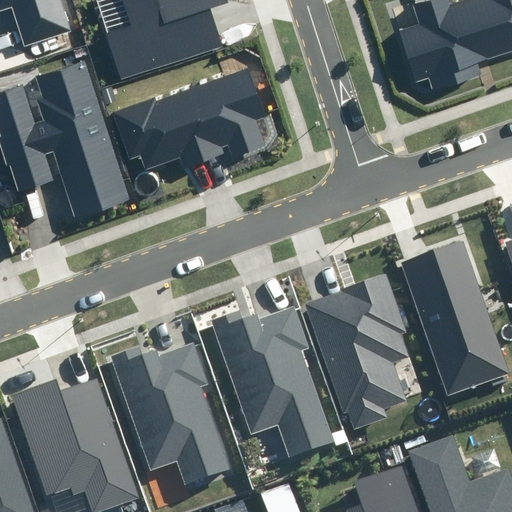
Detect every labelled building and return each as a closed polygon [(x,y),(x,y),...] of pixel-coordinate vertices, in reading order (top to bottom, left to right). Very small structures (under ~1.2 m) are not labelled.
[(0,0),(0,12),(10,9),(23,48),(72,32),(61,0),(0,0)] [(106,31),(121,78),(222,46),(209,7),(229,1),(228,0),(122,0),(130,23),(106,31)] [(511,52),(511,0),(464,0),(454,3),(452,0),(421,0),(413,3),(420,24),(401,30),(418,83),(429,79),(433,92),(484,76),(480,63),(511,52)] [(22,85),(0,92),(0,135),(18,192),(52,181),(44,155),(52,152),(73,218),(128,200),(83,59),(34,75),(48,119),(34,123),(22,85)] [(156,94),(111,110),(130,165),(141,161),(145,172),(183,159),(186,168),(232,152),(233,157),(263,146),(252,115),(265,111),(250,67),(158,100),(156,94)] [(511,235),(502,239),(511,269),(511,235)] [(509,375),(462,241),(400,263),(446,396),(509,375)] [(414,356),(386,274),(306,301),(343,412),(348,410),(354,429),(388,418),(386,410),(410,402),(397,362),(414,356)] [(309,347),(294,306),(260,318),(258,312),(243,317),(241,311),(210,322),(250,434),(279,424),(290,455),(332,440),(300,350),(309,347)] [(144,345),(113,355),(152,466),(177,458),(186,482),(230,466),(202,388),(210,385),(195,343),(162,354),(160,348),(147,353),(144,345)] [(139,494),(98,378),(61,391),(57,379),(10,395),(45,495),(71,485),(74,494),(86,490),(93,510),(139,494)] [(35,511),(3,416),(0,416),(0,511),(35,511)] [(454,437),(410,452),(431,511),(511,511),(511,476),(509,469),(470,483),(454,437)] [(349,511),(420,511),(404,465),(355,482),(362,504),(348,509),(349,511)] [(127,510),(128,511),(133,511),(135,511),(136,510),(137,509),(137,507),(137,505),(136,504),(134,502),(133,502),(131,501),(129,502),(128,503),(126,505),(126,506),(126,508),(127,510)]
